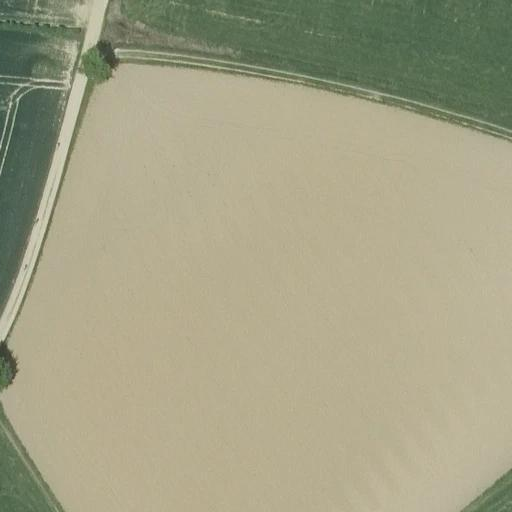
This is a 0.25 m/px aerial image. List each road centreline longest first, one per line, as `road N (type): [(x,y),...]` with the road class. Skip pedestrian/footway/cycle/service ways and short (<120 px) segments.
road 1 (track): [(511,137),(253,71),(90,52)]
road 2 (track): [(0,333),(90,52)]
